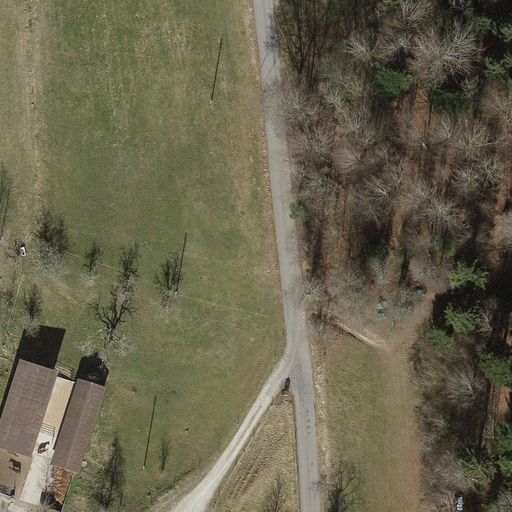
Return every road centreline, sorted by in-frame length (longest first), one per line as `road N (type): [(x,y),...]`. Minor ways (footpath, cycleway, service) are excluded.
road 1 (unclassified): [(261,0),(308,511)]
road 2 (track): [(27,511),(68,391)]
